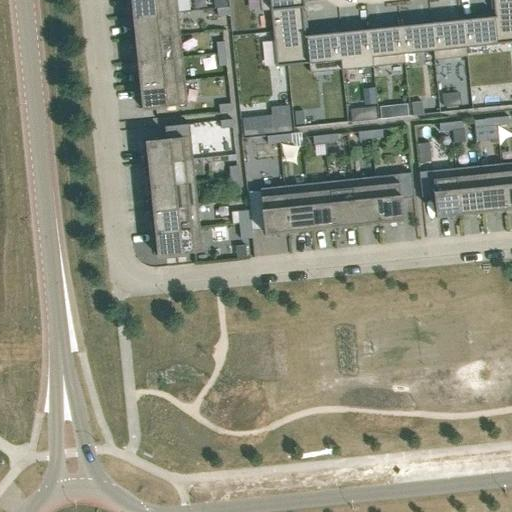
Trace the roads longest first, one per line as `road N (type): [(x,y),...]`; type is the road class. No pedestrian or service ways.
road 1 (residential): [(511,247),(122,289),(89,0)]
road 2 (tertiary): [(24,0),(59,340)]
road 3 (tertiary): [(511,477),(180,511)]
road 4 (tertiary): [(59,340),(56,492)]
road 5 (tertiary): [(91,487),(59,340)]
